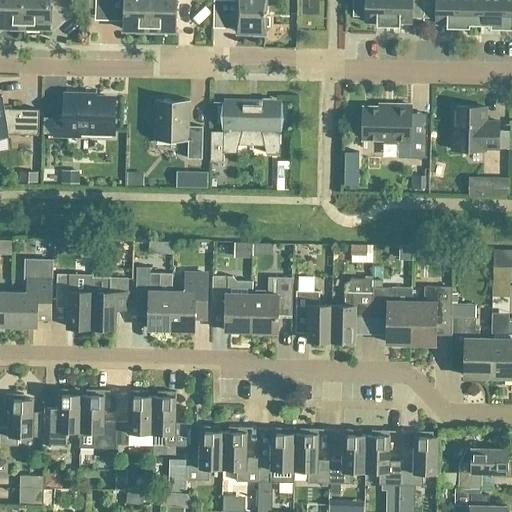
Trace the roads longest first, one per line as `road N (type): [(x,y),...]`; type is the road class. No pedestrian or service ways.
road 1 (residential): [(0,353),(219,357),(254,372),(405,375),(445,412),(511,414)]
road 2 (residential): [(0,68),(159,71),(222,56),(295,58),(344,75),(511,79)]
